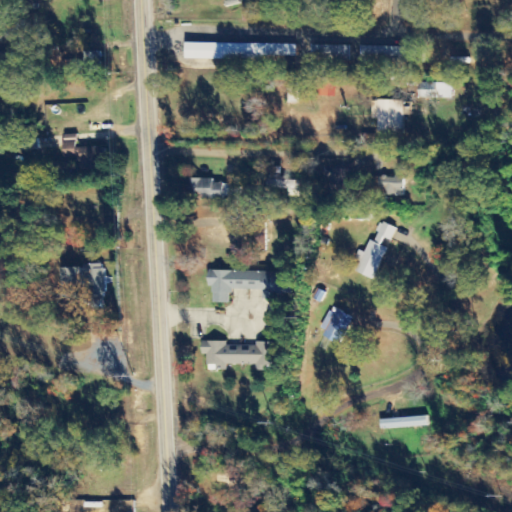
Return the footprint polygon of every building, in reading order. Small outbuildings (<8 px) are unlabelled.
[(185,59),(260,60),(260,56),(294,57),(294,45),(186,43),(185,59)] [(349,46),(309,45),(309,61),(349,62),(349,46)] [(410,47),(360,46),(359,63),(410,64),(410,47)] [(453,84),(420,83),(420,99),(453,99),(453,84)] [(287,103),(296,103),(297,85),(288,85),(287,103)] [(405,101),(379,100),(378,135),(404,136),(405,101)] [(64,135),(65,158),(77,158),(77,171),(101,171),(101,147),(77,148),(77,135),(64,135)] [(283,181),(283,173),(274,173),(274,189),(298,188),(298,181),(283,181)] [(405,196),(405,178),(381,178),(380,196),(405,196)] [(230,199),(230,183),(214,184),(214,179),(194,179),(194,199),(230,199)] [(387,248),(381,246),(384,238),(392,241),(397,228),(382,222),(374,242),(370,240),(364,254),(362,253),(354,272),(374,280),(387,248)] [(256,251),(267,251),(265,225),(254,225),(256,251)] [(62,266),(62,297),(91,297),(91,302),(100,302),(106,302),(106,267),(62,266)] [(287,272),(209,271),(208,288),(213,288),(213,303),(230,304),(231,290),(262,290),(262,299),(272,300),(272,294),(286,294),(287,272)] [(354,319),(334,308),(320,335),(339,345),(354,319)] [(381,429),(427,428),(427,418),(381,419),(381,429)]
